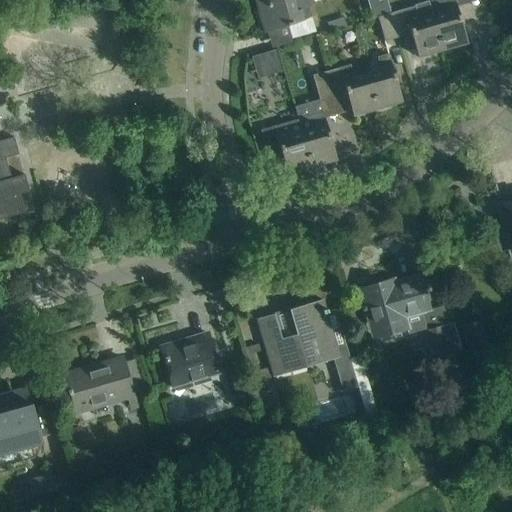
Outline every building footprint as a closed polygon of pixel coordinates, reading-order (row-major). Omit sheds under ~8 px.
[(279,0),(257,7),(264,32),(287,25),(291,38),(310,32),(315,31),(306,0),(279,0)] [(374,0),(379,16),(391,13),(386,0),(374,0)] [(433,15),(432,15),(442,50),(467,43),(462,23),(454,0),(429,0),(430,1),(429,2),(433,15)] [(415,5),(392,12),(399,37),(411,33),(418,57),(442,50),(432,15),(419,19),(415,5)] [(378,17),(385,41),(399,37),(392,12),(391,13),(379,16),(378,17)] [(331,21),(328,22),(330,30),(346,25),(344,17),(331,21)] [(381,69),(367,72),(377,108),(402,101),(397,82),(388,53),(377,56),(381,69)] [(349,64),(326,70),(333,95),(346,92),(353,115),(377,108),(367,72),(353,76),(349,64)] [(326,70),(312,74),(314,80),(320,99),(333,95),(326,70)] [(323,112),(299,119),(312,166),(337,159),(331,140),(323,112)] [(299,119),(280,124),(260,130),(267,154),(281,150),(287,174),(312,166),(299,119)] [(0,218),(34,209),(24,174),(11,178),(5,158),(19,154),(14,137),(0,140),(0,218)] [(511,202),(501,205),(508,231),(511,245),(511,202)] [(379,282),(359,288),(364,306),(361,307),(362,310),(365,309),(369,322),(387,317),(391,333),(407,328),(408,334),(423,329),(432,359),(454,353),(445,325),(449,324),(444,305),(430,309),(420,275),(380,286),(379,282)] [(274,313),(257,318),(274,376),(333,358),(343,390),(357,386),(355,377),(348,353),(340,329),(334,310),(327,312),(326,309),(324,309),(321,299),(320,300),(321,304),(291,312),(290,308),(289,309),(295,330),(281,335),(274,313)] [(496,356),(482,318),(460,326),(474,364),(496,356)] [(161,346),(167,366),(172,385),(218,371),(213,352),(207,333),(191,338),(193,344),(164,352),(162,346),(161,346)] [(130,409),(137,408),(132,392),(144,388),(136,358),(124,362),(122,358),(65,374),(69,389),(67,389),(68,393),(70,393),(76,411),(127,397),(130,409)] [(0,393),(0,454),(42,443),(32,405),(27,386),(0,393)] [(50,472),(27,478),(32,496),(36,511),(37,511),(60,505),(51,476),(50,472)]
